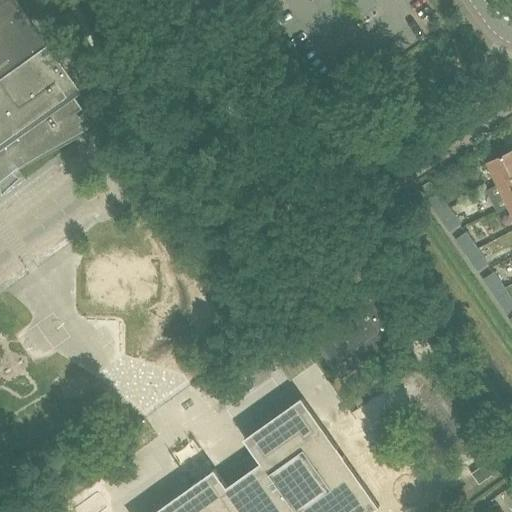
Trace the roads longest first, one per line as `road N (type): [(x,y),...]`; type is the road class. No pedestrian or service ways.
road 1 (residential): [(413,329),(192,0)]
road 2 (residential): [(0,225),(83,157),(103,159),(116,175),(105,202),(0,274)]
